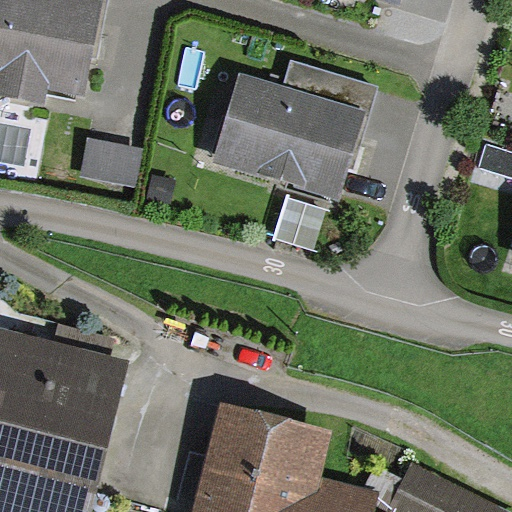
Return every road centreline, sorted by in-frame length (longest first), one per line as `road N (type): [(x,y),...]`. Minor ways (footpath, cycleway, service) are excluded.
road 1 (residential): [(387,306),(0,211)]
road 2 (residential): [(478,0),(387,306)]
road 3 (residential): [(511,338),(387,306)]
